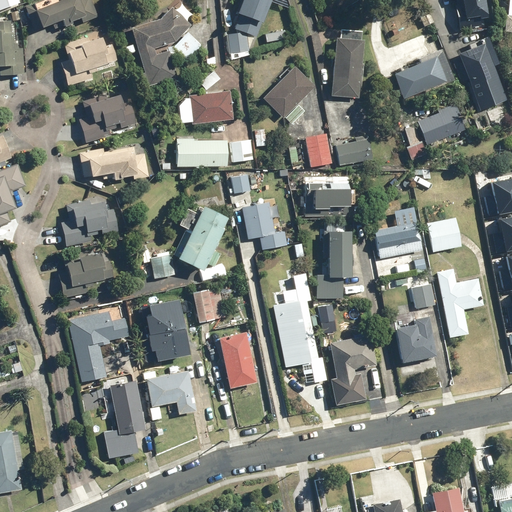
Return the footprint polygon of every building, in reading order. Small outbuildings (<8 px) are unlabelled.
[(40,0),(24,7),(33,29),(60,18),(63,26),(70,23),(69,20),(79,16),(82,22),(96,16),(90,0),(40,0)] [(255,38),(269,0),(239,0),(234,12),(239,14),(234,30),(255,38)] [(455,0),(460,27),(483,23),(481,14),(485,14),(482,0),(455,0)] [(511,0),(508,0),(508,15),(504,15),(503,32),(511,32),(511,0)] [(130,27),(148,86),(177,77),(168,50),(155,54),(153,48),(173,42),(190,25),(170,7),(160,18),(130,27)] [(115,15),(119,27),(136,22),(132,10),(115,15)] [(15,43),(11,43),(10,21),(0,21),(0,65),(1,65),(2,75),(23,73),(21,48),(15,49),(15,43)] [(171,47),(186,61),(201,45),(186,31),(171,47)] [(63,44),(68,60),(60,62),(67,85),(91,78),(89,72),(95,70),(94,67),(115,60),(111,44),(102,47),(99,37),(88,41),(86,37),(63,44)] [(361,39),(334,37),(330,96),(357,97),(361,39)] [(504,98),(482,43),(455,54),(478,109),(504,98)] [(439,48),(416,58),(418,63),(391,75),(402,100),(452,79),(439,48)] [(315,85),(293,65),(261,98),(290,126),(304,111),(297,104),(315,85)] [(188,95),(191,123),(232,119),(229,90),(188,95)] [(117,95),(103,99),(102,95),(81,101),(85,117),(78,119),(84,143),(111,135),(109,130),(115,128),(113,123),(118,122),(119,128),(135,123),(129,102),(120,104),(117,95)] [(436,113),(415,122),(424,145),(463,130),(452,104),(435,111),(436,113)] [(418,141),(414,131),(401,136),(410,160),(426,154),(421,140),(418,141)] [(331,163),(324,132),(303,137),(310,168),(331,163)] [(373,159),(367,134),(354,137),(355,141),(334,146),(339,167),(373,159)] [(2,136),(0,136),(0,161),(10,157),(2,136)] [(226,140),(175,139),(174,167),(226,168),(226,140)] [(249,139),(229,142),(233,164),(253,160),(249,139)] [(101,147),(78,152),(83,177),(111,172),(112,180),(132,176),(133,180),(147,177),(143,153),(135,154),(133,146),(102,151),(101,147)] [(0,224),(9,221),(5,211),(13,208),(7,192),(25,185),(17,163),(0,169),(0,224)] [(246,174),(230,176),(233,194),(249,191),(246,174)] [(484,194),(487,212),(511,207),(511,174),(490,179),(492,192),(484,194)] [(347,177),(304,176),(304,189),(311,189),(311,208),(326,208),(326,205),(346,206),(347,177)] [(107,197),(65,205),(68,221),(59,223),(64,247),(92,241),(90,231),(100,229),(102,235),(114,232),(107,197)] [(269,202),(241,207),(247,240),(258,237),(261,249),(286,244),(283,232),(275,234),(269,202)] [(201,271),(226,217),(201,205),(196,214),(185,209),(177,224),(185,228),(171,257),(201,271)] [(420,251),(412,206),(393,210),(396,226),(373,231),(379,259),(420,251)] [(491,231),(494,250),(511,246),(511,213),(497,216),(500,230),(491,231)] [(454,218),(426,223),(431,252),(460,247),(454,218)] [(347,277),(348,230),(326,229),(326,243),(321,243),(321,259),(326,259),(326,275),(316,274),(316,298),(341,298),(341,276),(347,277)] [(57,274),(62,298),(85,293),(84,283),(111,278),(108,260),(100,261),(98,252),(86,254),(85,251),(62,255),(65,272),(57,274)] [(174,275),(168,251),(148,256),(153,279),(174,275)] [(497,270),(500,288),(511,286),(511,253),(503,255),(506,269),(497,270)] [(452,269),(435,272),(447,338),(466,334),(462,310),(482,306),(477,278),(454,282),(452,269)] [(285,302),(271,305),(285,367),(308,362),(313,382),(324,380),(306,299),(309,299),(304,273),(292,276),(294,289),(282,292),(285,302)] [(429,281),(410,286),(415,309),(434,305),(429,281)] [(224,317),(218,287),(190,293),(196,323),(224,317)] [(137,305),(151,366),(191,356),(177,296),(137,305)] [(333,320),(330,304),(316,307),(319,323),(333,320)] [(67,318),(79,382),(105,377),(99,347),(109,345),(108,341),(128,337),(124,318),(110,321),(108,310),(67,318)] [(395,327),(392,328),(399,362),(434,355),(426,318),(414,320),(412,312),(392,316),(395,327)] [(255,382),(244,331),(215,337),(227,389),(255,382)] [(368,335),(328,343),(335,378),(329,379),(334,405),(363,399),(358,373),(354,374),(353,369),(374,365),(368,335)] [(0,378),(23,371),(19,362),(3,368),(2,365),(0,365),(0,378)] [(187,372),(145,379),(150,407),(175,402),(177,414),(194,410),(187,372)] [(144,430),(135,380),(108,384),(110,398),(104,399),(106,413),(113,412),(116,430),(104,432),(108,457),(137,452),(133,432),(144,430)] [(10,431),(0,432),(0,492),(20,489),(10,431)] [(457,487),(431,493),(434,510),(426,511),(465,511),(462,511),(457,487)] [(400,511),(398,499),(371,504),(372,511),(400,511)]
